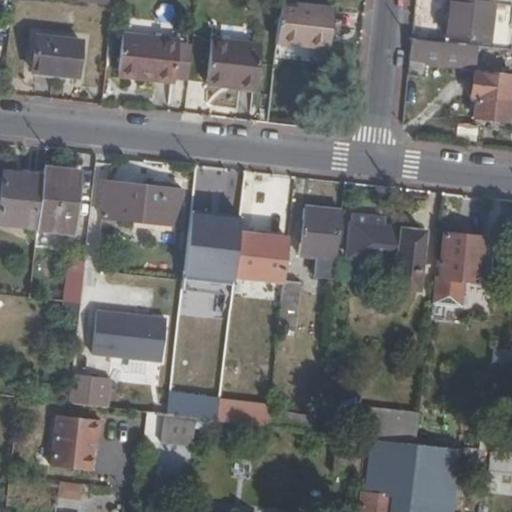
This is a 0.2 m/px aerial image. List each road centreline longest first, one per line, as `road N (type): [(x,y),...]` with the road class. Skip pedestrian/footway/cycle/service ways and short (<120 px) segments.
road 1 (residential): [(0,119),(375,162)]
road 2 (residential): [(375,162),(392,0)]
road 3 (residential): [(375,162),(511,177)]
